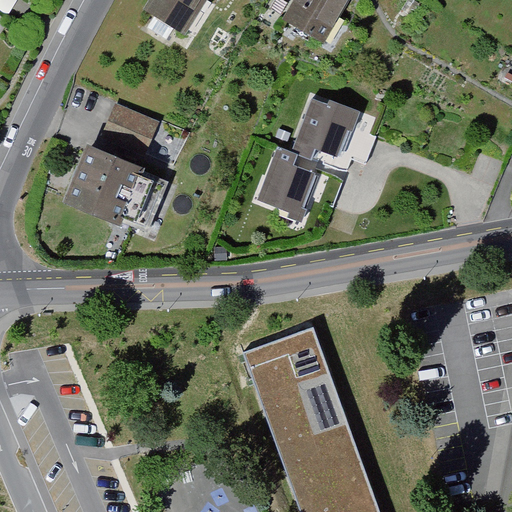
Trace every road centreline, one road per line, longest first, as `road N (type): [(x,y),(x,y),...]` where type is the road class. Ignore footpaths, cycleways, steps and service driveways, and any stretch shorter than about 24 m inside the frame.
road 1 (residential): [(511,240),(240,283),(0,292)]
road 2 (residential): [(102,0),(0,208)]
